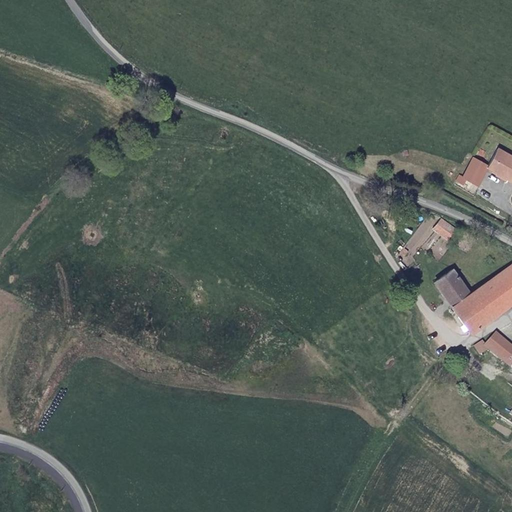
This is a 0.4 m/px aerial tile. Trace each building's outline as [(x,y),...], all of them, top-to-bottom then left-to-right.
[(488,169),(487,171),(502,178),(511,182),(511,160),(497,152),(488,169)] [(477,188),(487,171),(488,169),(474,162),(464,180),(477,188)] [(511,182),(502,178),(500,182),(511,187),(511,182)] [(441,218),(431,229),(447,241),(457,229),(441,218)] [(447,306),(464,334),(510,302),(511,300),(511,261),(465,294),(447,306)] [(429,280),(447,306),(465,294),(449,269),(429,280)] [(511,349),(490,332),(478,345),(511,372),(511,395),(510,398),(511,399),(511,349)]
